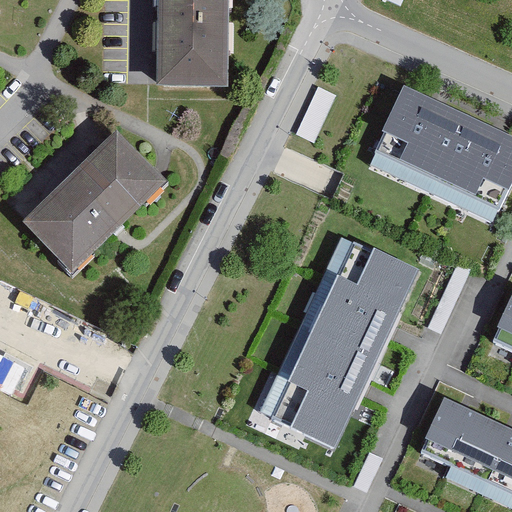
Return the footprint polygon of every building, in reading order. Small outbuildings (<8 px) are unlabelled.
[(158,0),(158,80),(227,79),(228,0),(158,0)] [(511,183),(511,134),(403,83),(382,127),(386,129),(369,165),(493,224),(511,183)] [(318,141),(333,92),(316,86),(300,135),(318,141)] [(117,129),(23,221),(72,270),(166,178),(117,129)] [(420,269),(354,239),(270,420),(335,450),(420,269)] [(511,293),(490,340),(511,350),(511,293)] [(0,352),(0,388),(14,396),(28,366),(0,352)] [(511,432),(449,403),(422,461),(511,503),(511,432)]
